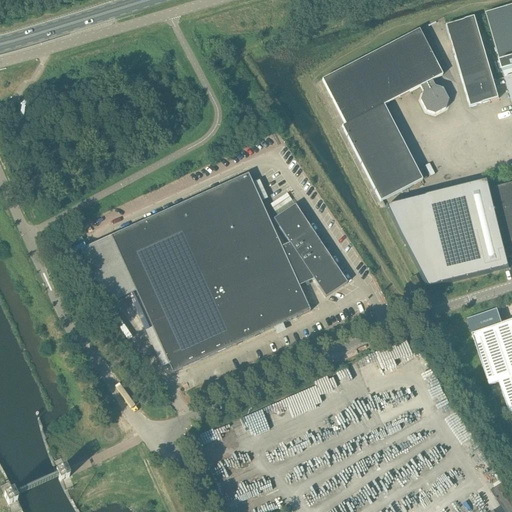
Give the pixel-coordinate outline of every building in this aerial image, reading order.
[(511,6),(488,13),(502,62),(501,62),(504,72),(511,70),(511,6)] [(447,25),(471,107),(501,99),(477,17),(447,25)] [(443,75),(419,31),(323,81),(346,125),(342,127),(381,202),(423,180),(384,106),(421,87),(423,93),(421,101),(426,112),(435,115),(446,109),(449,100),(443,90),(434,87),(432,81),(443,75)] [(281,247),(248,174),(111,236),(173,374),(310,311),(299,287),(314,280),(326,298),(347,283),(295,205),(274,219),(289,243),(281,247)] [(385,207),(428,290),(509,269),(488,182),(385,207)] [(511,185),(490,190),(507,260),(511,258),(511,185)] [(417,276),(411,279),(416,290),(422,287),(417,276)] [(499,310),(467,321),(472,335),(490,386),(491,385),(499,383),(502,391),(510,414),(511,413),(511,321),(504,324),(499,310)] [(404,383),(397,367),(379,376),(386,391),(404,383)] [(66,468),(56,472),(60,482),(70,477),(66,468)] [(495,488),(492,490),(491,491),(504,511),(511,511),(511,494),(502,480),(494,485),(495,488)] [(14,491),(4,496),(8,505),(18,501),(14,491)]
